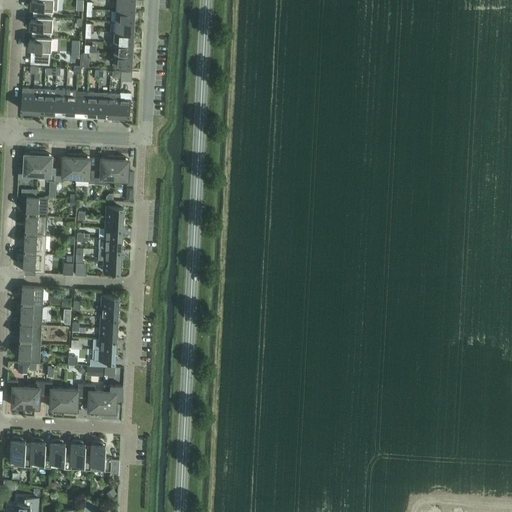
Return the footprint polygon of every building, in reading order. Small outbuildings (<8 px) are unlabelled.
[(37,7),(36,16),(51,17),(52,10),(58,11),(58,0),(31,0),(31,7),(37,7)] [(130,0),(117,0),(117,10),(135,11),(136,0),(130,0)] [(116,21),(135,22),(135,11),(117,10),(117,11),(112,11),(111,20),(116,21)] [(36,27),(35,36),(50,37),(51,31),(53,31),(53,17),(51,17),(36,16),(36,19),(30,19),(30,27),(36,27)] [(111,31),(116,32),(134,33),(135,22),(116,21),(111,20),(111,31)] [(116,32),(115,42),(133,43),(134,33),(116,32)] [(35,50),(35,57),(35,62),(49,63),(50,51),(52,51),(52,37),(50,37),(35,36),(35,40),(29,39),(29,47),(35,48),(35,50)] [(115,42),(115,53),(133,54),(133,43),(115,42)] [(89,67),(89,59),(90,52),(85,52),(84,58),(81,58),(81,66),(89,67)] [(132,65),(133,54),(115,53),(114,64),(132,65)] [(122,71),(122,78),(122,80),(132,80),(132,71),(122,71)] [(23,92),(22,109),(26,109),(26,111),(33,111),(34,92),(34,88),(23,87),(23,92)] [(34,92),(33,111),(39,111),(40,110),(44,110),(45,93),(45,89),(34,88),(34,92)] [(44,110),(48,110),(48,112),(54,112),(55,103),(55,94),(55,89),(45,89),(45,93),(44,110)] [(55,103),(54,112),(61,113),(61,111),(65,111),(66,102),(66,94),(66,89),(65,89),(55,89),(55,94),(55,103)] [(66,102),(65,111),(69,112),(69,113),(76,113),(76,105),(77,95),(76,95),(77,91),(77,90),(66,89),(66,94),(66,102)] [(76,105),(76,113),(83,114),(83,112),(87,113),(87,104),(88,95),(88,91),(77,91),(76,95),(77,95),(76,105)] [(87,104),(87,113),(91,113),(91,114),(97,114),(98,96),(99,92),(88,91),(88,95),(87,104)] [(98,96),(97,114),(104,115),(104,113),(108,114),(108,112),(109,96),(109,92),(99,92),(98,96)] [(108,112),(108,114),(112,114),(112,115),(119,116),(120,97),(121,93),(120,93),(109,92),(109,96),(108,112)] [(120,97),(119,116),(126,116),(126,115),(130,115),(131,98),(131,92),(121,92),(121,93),(120,97)] [(25,166),(19,166),(18,179),(29,180),(29,179),(29,174),(38,174),(39,152),(30,151),(30,152),(30,154),(25,154),(25,166)] [(39,152),(38,174),(46,175),(47,180),(46,180),(46,181),(57,181),(57,178),(57,170),(57,168),(52,168),(52,156),(53,156),(53,155),(48,155),(48,153),(48,152),(39,152)] [(63,168),(57,168),(57,170),(57,178),(57,181),(63,181),(63,176),(76,176),(76,174),(77,156),(77,154),(68,153),(68,154),(68,156),(63,156),(64,156),(63,168)] [(76,174),(76,176),(76,182),(95,183),(95,181),(96,172),(96,170),(90,170),(91,158),(91,157),(86,157),(86,155),(87,155),(87,154),(77,154),(77,156),(76,174)] [(102,170),(96,170),(96,172),(95,181),(95,183),(105,184),(105,183),(106,178),(115,178),(115,176),(116,156),(107,155),(106,156),(107,156),(107,158),(102,158),(102,170)] [(115,176),(115,178),(127,179),(127,184),(127,185),(134,185),(134,172),(128,172),(129,160),(129,159),(124,159),(125,157),(125,156),(116,156),(115,176)] [(26,215),(48,216),(49,197),(27,196),(27,205),(28,205),(27,215),(26,215)] [(107,205),(106,216),(125,217),(125,211),(124,211),(124,206),(107,205)] [(25,233),(25,234),(47,235),(48,216),(26,215),(26,224),(27,224),(26,233),(25,233)] [(106,216),(105,227),(123,228),(123,224),(124,224),(125,217),(106,216)] [(105,227),(105,238),(123,239),(124,232),(122,232),(123,228),(105,227)] [(25,252),(24,252),(46,254),(47,235),(25,234),(25,243),(26,243),(25,252)] [(105,238),(104,249),(122,250),(122,246),(123,246),(123,239),(105,238)] [(99,259),(104,259),(104,260),(122,261),(123,254),(121,254),(122,250),(104,249),(99,249),(99,259)] [(25,262),(24,272),(45,273),(46,254),(24,252),(24,262),(25,262)] [(76,258),(75,274),(86,275),(86,262),(83,262),(83,258),(76,258)] [(104,260),(103,271),(120,272),(121,267),(122,267),(122,261),(104,260)] [(64,262),(63,274),(73,274),(74,262),(64,262)] [(21,304),(21,305),(43,306),(44,287),(22,286),(22,295),(23,295),(23,304),(21,304)] [(102,295),(101,306),(120,307),(120,300),(119,300),(119,296),(102,295)] [(71,298),(62,297),(62,306),(70,306),(71,298)] [(20,323),(20,324),(42,325),(43,306),(21,305),(21,314),(22,314),(22,323),(20,323)] [(101,306),(101,317),(118,318),(118,314),(120,314),(120,307),(101,306)] [(101,317),(100,327),(119,328),(119,322),(118,322),(118,318),(101,317)] [(21,342),(19,342),(41,343),(42,325),(20,324),(20,333),(21,333),(21,342)] [(100,327),(100,338),(117,339),(117,335),(118,335),(119,328),(100,327)] [(93,348),(95,348),(99,349),(118,350),(118,343),(117,343),(117,339),(100,338),(93,338),(93,348)] [(20,351),(20,362),(40,363),(41,343),(19,342),(19,351),(20,351)] [(95,348),(95,358),(91,358),(90,365),(104,366),(104,361),(116,361),(116,357),(117,357),(118,350),(99,349),(95,348)] [(27,362),(19,362),(18,372),(27,372),(27,362)] [(8,379),(7,392),(13,392),(12,404),(12,405),(17,405),(16,408),(26,408),(26,406),(27,386),(19,386),(18,380),(8,379)] [(26,406),(26,408),(35,409),(35,406),(40,407),(40,406),(39,406),(40,394),(46,394),(46,381),(36,381),(35,386),(27,386),(26,406)] [(46,381),(46,394),(51,394),(51,406),(50,406),(50,407),(55,407),(55,410),(64,410),(64,408),(65,388),(52,387),(52,382),(53,382),(46,381)] [(65,388),(64,408),(64,410),(73,411),(73,408),(78,409),(78,408),(78,396),(84,396),(85,383),(78,383),(78,384),(78,389),(65,388)] [(85,383),(84,396),(90,396),(89,408),(89,409),(93,409),(93,412),(102,412),(103,407),(103,399),(104,390),(96,390),(95,384),(85,383)] [(102,412),(112,413),(112,410),(116,411),(116,410),(116,398),(123,398),(123,385),(116,385),(104,384),(104,390),(103,399),(103,407),(102,412)] [(11,459),(11,465),(24,466),(31,466),(32,460),(32,453),(31,453),(25,453),(26,443),(26,441),(26,440),(23,440),(23,437),(12,437),(11,459)] [(32,443),(31,453),(32,453),(32,460),(44,461),(44,467),(51,467),(52,461),(52,454),(51,454),(45,454),(46,442),(46,441),(43,441),(43,438),(32,438),(32,440),(32,441),(32,443)] [(52,442),(51,454),(52,454),(52,461),(51,467),(64,468),(71,468),(71,465),(71,462),(72,455),(71,455),(65,455),(66,443),(66,442),(63,442),(63,440),(52,439),(52,441),(52,442)] [(71,465),(71,468),(84,469),(91,469),(91,463),(92,456),(91,456),(85,456),(86,444),(86,443),(83,443),(83,441),(72,440),(72,442),(72,443),(71,455),(72,455),(71,462),(71,465)] [(92,444),(91,456),(92,456),(91,463),(104,464),(104,470),(111,470),(111,474),(119,474),(119,460),(112,459),(112,457),(105,457),(106,445),(106,444),(103,444),(103,442),(92,441),(92,443),(92,444)] [(117,493),(113,488),(105,494),(109,499),(117,493)] [(16,511),(30,511),(37,511),(38,498),(26,497),(26,503),(17,502),(16,511)] [(107,503),(102,508),(106,511),(111,507),(107,503)]
